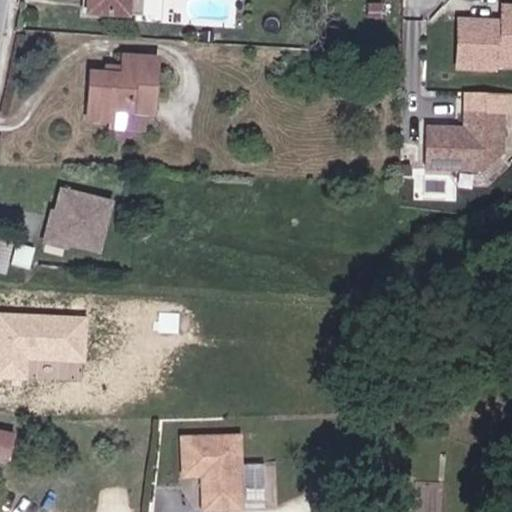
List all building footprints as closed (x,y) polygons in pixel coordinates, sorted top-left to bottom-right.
[(93,0),(93,14),(133,17),(133,0),(93,0)] [(145,0),(133,0),(133,17),(145,18),(145,0)] [(506,20),(464,18),(461,65),(498,67),(498,62),(511,62),(511,4),(507,5),(506,20)] [(163,114),(166,59),(129,57),(128,75),(102,74),(99,121),(122,122),(123,112),(163,114)] [(463,128),(424,127),(422,171),(506,174),(507,116),(464,115),(463,128)] [(105,254),(116,199),(61,188),(50,243),(105,254)] [(0,404),(30,410),(40,358),(71,364),(76,344),(68,343),(72,317),(29,309),(32,297),(18,294),(15,305),(4,303),(0,318),(0,404)] [(241,511),(242,442),(186,442),(186,478),(210,479),(210,485),(206,486),(205,511),(241,511)] [(260,488),(262,463),(245,462),(244,487),(260,488)] [(346,511),(348,494),(328,492),(326,511),(346,511)]
